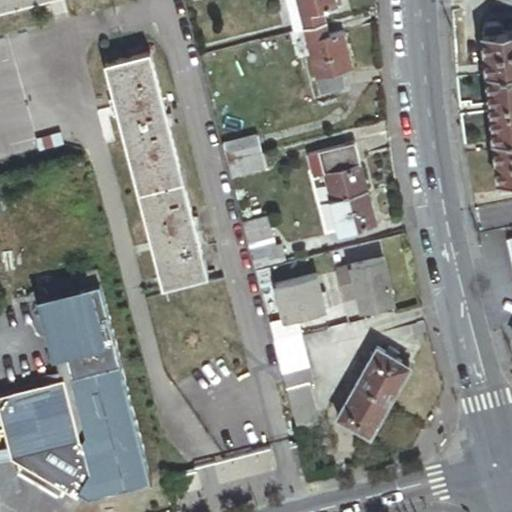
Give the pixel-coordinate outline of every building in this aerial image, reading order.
[(0,0),(0,13),(53,0),(0,0)] [(300,0),(289,0),(298,33),(308,30),(300,0)] [(300,0),(308,30),(330,25),(327,13),(342,10),(339,0),(300,0)] [(330,25),(308,30),(325,98),(347,92),(342,74),(357,70),(348,32),(333,36),(330,25)] [(488,75),(511,72),(511,32),(505,33),(502,25),(487,26),(486,35),(484,36),(488,75)] [(148,55),(103,67),(113,108),(161,291),(206,279),(148,55)] [(511,72),(488,75),(499,185),(501,185),(504,195),(511,194),(511,72)] [(258,138),(221,148),(225,165),(262,155),(258,138)] [(324,178),(330,204),(368,194),(356,146),(304,159),(310,182),(324,178)] [(262,155),(225,165),(230,182),(267,173),(262,155)] [(368,194),(330,204),(339,239),(377,229),(368,194)] [(263,220),(241,226),(252,271),(280,264),(277,249),(271,251),(263,220)] [(390,309),(379,262),(349,269),(349,271),(333,274),(340,304),(356,300),(360,316),(390,309)] [(92,273),(76,278),(80,292),(35,304),(56,385),(0,398),(0,436),(4,451),(0,452),(0,464),(7,463),(12,466),(13,477),(55,502),(59,494),(73,502),(84,482),(100,491),(101,498),(148,487),(92,273)] [(254,278),(259,299),(270,296),(264,275),(254,278)] [(31,289),(35,304),(80,292),(76,278),(31,289)] [(292,323),(322,315),(312,279),(273,289),(282,325),(266,329),(271,348),(296,342),(297,342),(292,323)] [(271,348),(293,434),(313,428),(303,390),(308,389),(296,342),(271,348)] [(412,372),(380,353),(338,421),(370,440),(412,372)]
